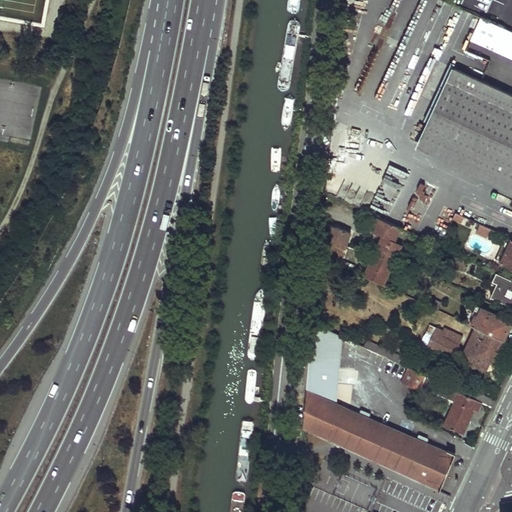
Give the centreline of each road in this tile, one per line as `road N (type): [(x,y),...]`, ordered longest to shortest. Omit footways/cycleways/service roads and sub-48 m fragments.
road 1 (motorway): [(172,0),(110,275),(1,511)]
road 2 (motorway): [(41,511),(146,270),(203,0)]
road 3 (motorway): [(126,511),(212,51),(214,0)]
road 4 (residential): [(277,511),(329,0)]
road 5 (motorway): [(162,0),(127,131),(95,211),(0,367)]
